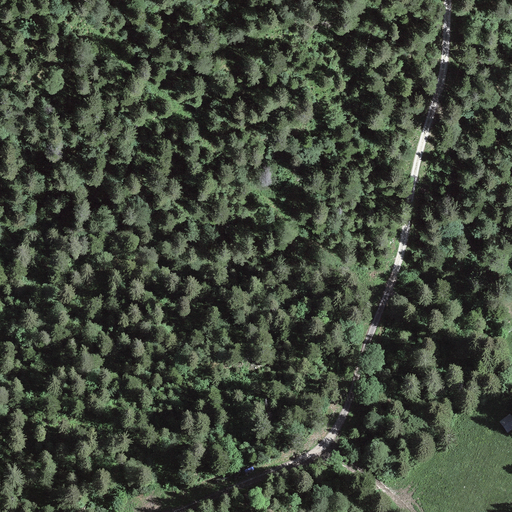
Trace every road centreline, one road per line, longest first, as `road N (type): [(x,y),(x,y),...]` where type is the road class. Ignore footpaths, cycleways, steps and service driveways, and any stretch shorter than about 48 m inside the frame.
road 1 (track): [(179,511),(312,455),(341,423),(405,241),(444,68),(448,0)]
road 2 (track): [(437,97),(473,215),(511,288)]
